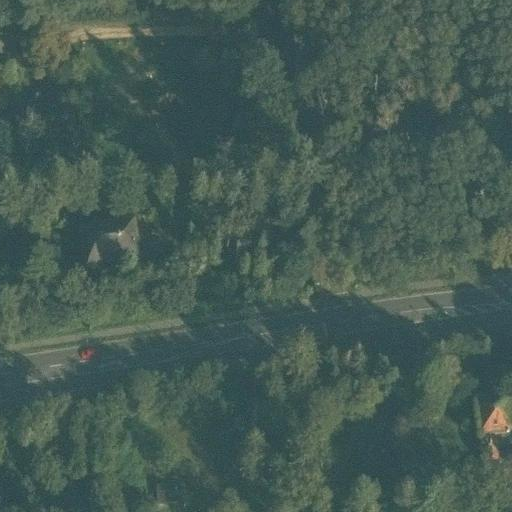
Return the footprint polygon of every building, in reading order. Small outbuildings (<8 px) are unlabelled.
[(0,62),(0,97),(9,97),(7,62),(0,62)] [(85,271),(94,270),(96,273),(99,274),(103,274),(123,272),(126,270),(127,268),(128,265),(136,265),(132,223),(106,226),(107,232),(81,235),(85,271)] [(480,442),(481,442),(497,440),(511,439),(511,438),(510,424),(511,424),(509,407),(477,410),(480,442)] [(511,439),(497,440),(500,465),(511,463),(511,438),(511,439)] [(495,465),(500,465),(497,440),(481,442),(483,465),(484,466),(495,465)] [(471,467),(474,496),(498,493),(495,465),(484,466),(483,465),(471,467)]
